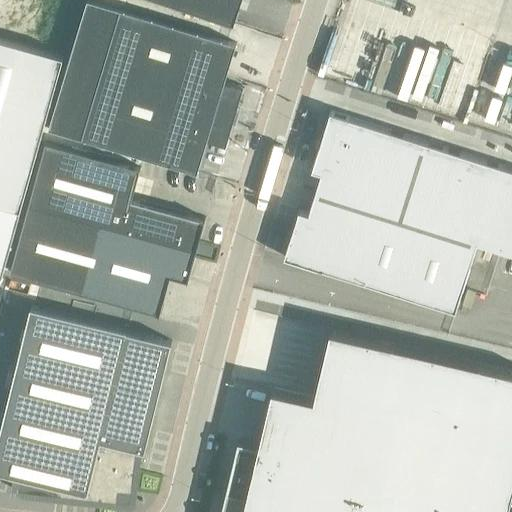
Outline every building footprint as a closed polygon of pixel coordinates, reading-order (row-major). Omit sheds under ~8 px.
[(235,125),(240,109),(238,108),(244,88),(225,82),(237,43),(95,0),(88,0),(50,126),(198,172),(208,140),(227,145),(233,125),(235,125)] [(162,0),(234,24),(241,0),(162,0)] [(64,55),(0,36),(0,273),(2,274),(64,55)] [(511,170),(331,113),(313,170),(322,173),(309,214),(300,211),(285,257),(456,311),(478,243),(511,253),(511,170)] [(204,220),(132,200),(140,168),(46,142),(24,223),(10,273),(105,299),(115,260),(187,280),(188,281),(205,219),(204,219),(204,220)] [(146,450),(159,397),(173,341),(128,330),(128,329),(32,306),(0,435),(0,471),(57,485),(56,495),(120,502),(121,489),(136,491),(141,449),(146,450)] [(507,511),(511,492),(511,370),(332,328),(316,397),(273,388),(242,511),(507,511)]
